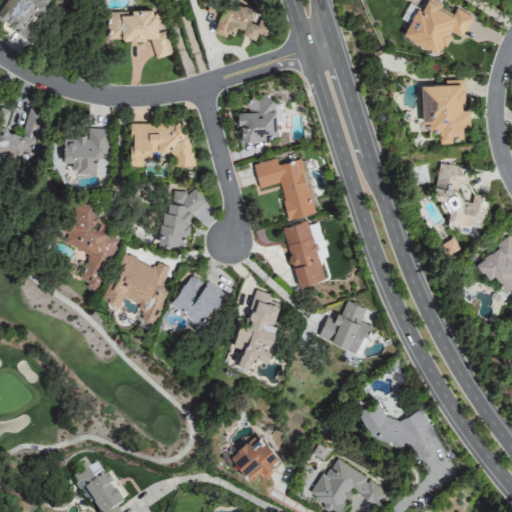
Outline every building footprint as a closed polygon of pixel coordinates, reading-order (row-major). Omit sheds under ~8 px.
[(5,0),(0,7),(0,21),(26,42),(32,34),(25,28),(47,0),(5,0)] [(472,16),(455,8),(453,12),(429,0),(421,0),(404,36),(439,53),(450,31),(461,37),(472,16)] [(213,29),(231,36),(234,29),(254,37),(256,32),(266,36),(274,18),(236,2),(234,6),(224,2),(213,29)] [(407,22),(416,7),(409,3),(400,18),(407,22)] [(106,14),(106,40),(151,39),(152,57),(167,56),(167,26),(157,26),(157,11),(129,12),(129,14),(106,14)] [(421,84),(421,122),(428,121),(428,128),(438,128),(439,139),(462,139),(462,124),(469,124),(469,109),(463,109),(462,79),(444,79),(444,84),(421,84)] [(276,138),(273,96),(251,98),(251,103),(245,103),(245,111),(238,112),(239,140),(276,138)] [(39,112),(27,109),(23,127),(23,128),(21,135),(6,131),(5,123),(9,110),(0,107),(0,154),(8,154),(28,159),(40,116),(39,112)] [(128,123),(128,166),(142,166),(142,155),(172,155),(172,166),(188,166),(188,123),(128,123)] [(95,173),(95,157),(106,157),(107,129),(87,128),(86,136),(76,135),(76,139),(62,139),(62,162),(68,163),(68,172),(95,173)] [(313,213),(300,159),(277,164),(275,158),(252,164),(258,187),(278,183),(287,219),(313,213)] [(469,168),(437,164),(433,198),(440,199),(438,210),(447,211),(446,223),(481,228),(485,196),(472,194),(471,201),(458,199),(460,184),(466,185),(469,168)] [(186,245),(188,208),(202,209),(203,192),(172,190),(171,203),(162,203),(159,244),(186,245)] [(95,291),(118,242),(117,230),(109,226),(96,226),(96,201),(71,202),(72,211),(62,232),(66,234),(62,243),(86,254),(86,260),(78,277),(85,281),(86,287),(95,291)] [(281,227),(297,286),(322,279),(307,221),(281,227)] [(511,284),(511,241),(510,237),(474,260),(487,279),(494,275),(503,290),(511,284)] [(151,324),(171,269),(155,263),(154,267),(122,256),(110,290),(104,288),(100,300),(118,307),(121,298),(141,305),(136,319),(151,324)] [(221,292),(188,274),(170,306),(203,325),(221,292)] [(266,361),(275,326),(272,325),(279,298),(250,290),(236,347),(240,348),(237,363),(248,366),(250,356),(266,361)] [(365,308),(344,300),(335,322),(325,317),(317,336),(355,352),(362,336),(365,338),(371,326),(360,321),(365,308)] [(420,408),(398,420),(384,416),(377,401),(356,411),(369,436),(400,445),(408,441),(417,459),(439,447),(420,408)] [(262,480),(282,464),(263,441),(253,449),(247,442),(229,456),(249,481),(257,474),(262,480)] [(119,511),(117,506),(123,503),(99,458),(73,472),(94,511),(119,511)] [(387,492),(332,459),(309,496),(335,511),(337,511),(351,490),(378,506),(387,492)]
